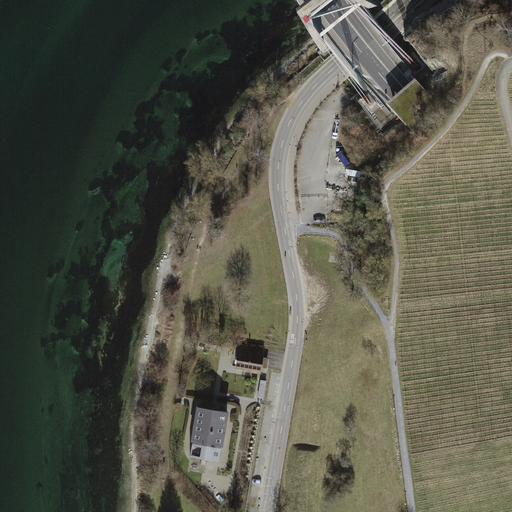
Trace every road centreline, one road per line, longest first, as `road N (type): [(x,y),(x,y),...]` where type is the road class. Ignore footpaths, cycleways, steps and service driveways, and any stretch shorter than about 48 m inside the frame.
road 1 (tertiary): [(298,314),(280,197),(284,145),(310,91),(410,0)]
road 2 (track): [(391,332),(397,249),(387,181),(445,131),(491,55),(511,56)]
road 3 (trunk): [(511,194),(393,82),(328,0)]
road 4 (unclassified): [(269,511),(298,314)]
